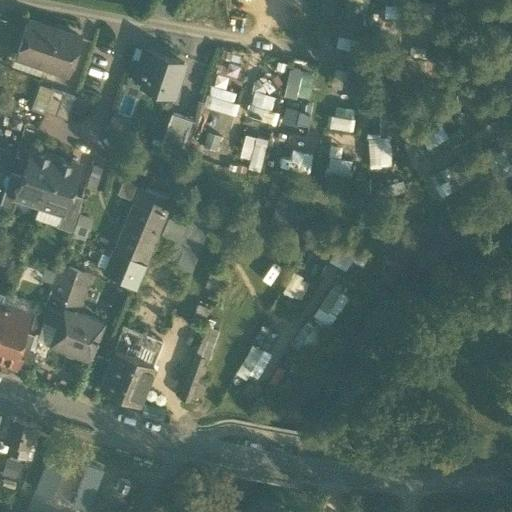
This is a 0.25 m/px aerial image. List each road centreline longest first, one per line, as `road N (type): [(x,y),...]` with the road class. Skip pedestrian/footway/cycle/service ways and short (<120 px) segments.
road 1 (tertiary): [(181,441),(341,474),(511,478)]
road 2 (residential): [(363,64),(133,20)]
road 3 (tertiary): [(0,395),(181,441)]
road 4 (residential): [(133,20),(91,138),(49,126)]
